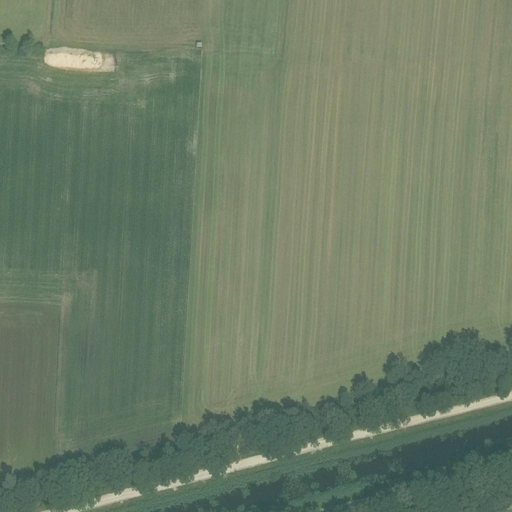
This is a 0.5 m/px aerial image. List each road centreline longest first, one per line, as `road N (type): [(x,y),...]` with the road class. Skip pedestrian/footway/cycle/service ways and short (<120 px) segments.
road 1 (track): [(511,397),(59,511)]
road 2 (unclassified): [(366,511),(511,474)]
